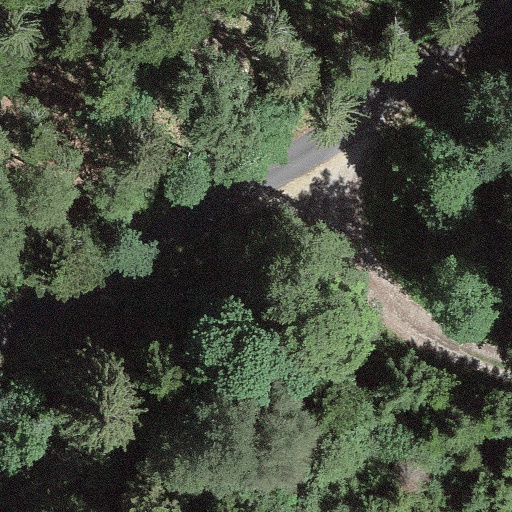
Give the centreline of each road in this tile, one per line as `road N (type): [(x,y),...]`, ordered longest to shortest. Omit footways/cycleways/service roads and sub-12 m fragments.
road 1 (unclassified): [(506,0),(318,146),(0,339)]
road 2 (track): [(318,146),(382,289),(405,318),(511,364)]
